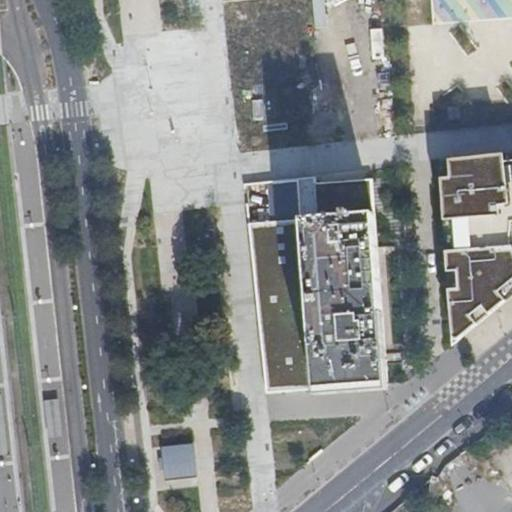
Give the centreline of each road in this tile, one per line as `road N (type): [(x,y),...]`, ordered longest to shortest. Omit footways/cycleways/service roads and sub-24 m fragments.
road 1 (primary): [(118,511),(71,78),(50,0)]
road 2 (tertiary): [(326,511),(511,357)]
